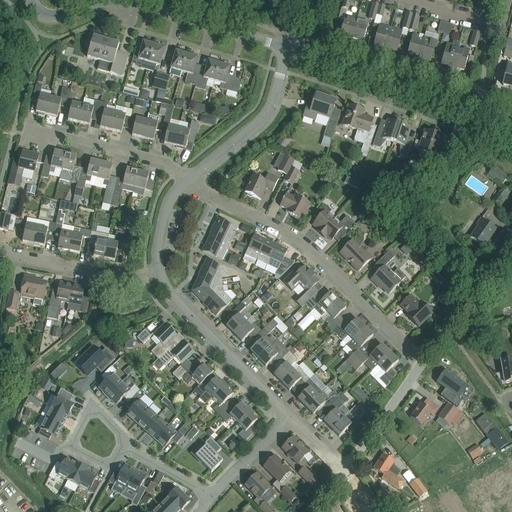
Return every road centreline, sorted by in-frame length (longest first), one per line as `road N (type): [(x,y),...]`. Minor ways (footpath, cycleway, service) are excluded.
road 1 (residential): [(423,364),(316,256),(185,180)]
road 2 (unclassified): [(289,47),(149,6),(114,0),(50,15),(31,0)]
road 3 (unclassified): [(511,122),(289,47)]
road 4 (residential): [(283,421),(171,294),(161,272)]
road 5 (residential): [(185,180),(165,155),(147,149),(19,125)]
road 6 (residential): [(185,180),(261,120),(289,47)]
road 7 (residential): [(161,272),(124,275),(0,248)]
road 8 (unclassified): [(423,364),(511,244)]
road 9 (unclassified): [(344,470),(423,364)]
road 10 (residential): [(119,447),(117,430),(99,414),(86,415),(72,445),(109,464)]
